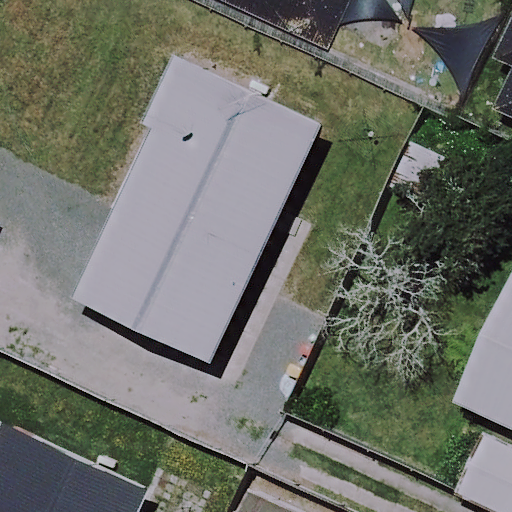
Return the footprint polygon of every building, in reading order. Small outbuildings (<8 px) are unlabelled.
[(266,0),(335,30),(348,0),(266,0)] [(151,129),(168,136),(89,298),(223,363),(336,130),(186,57),(151,129)] [(511,302),(465,399),(511,421),(511,302)] [(151,511),(161,493),(0,417),(0,511),(151,511)] [(511,511),(511,440),(490,430),(458,496),(490,511),(511,511)] [(285,511),(253,498),(246,511),(285,511)]
